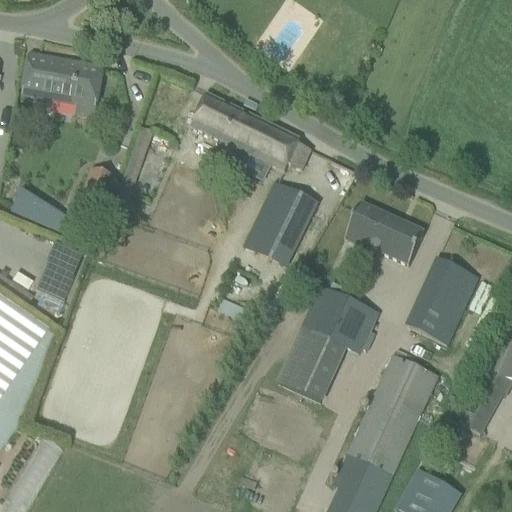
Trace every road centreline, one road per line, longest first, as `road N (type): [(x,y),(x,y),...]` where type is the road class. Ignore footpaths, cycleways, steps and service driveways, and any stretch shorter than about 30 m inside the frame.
road 1 (unclassified): [(511,226),(384,169),(215,72)]
road 2 (unclassified): [(215,72),(34,26)]
